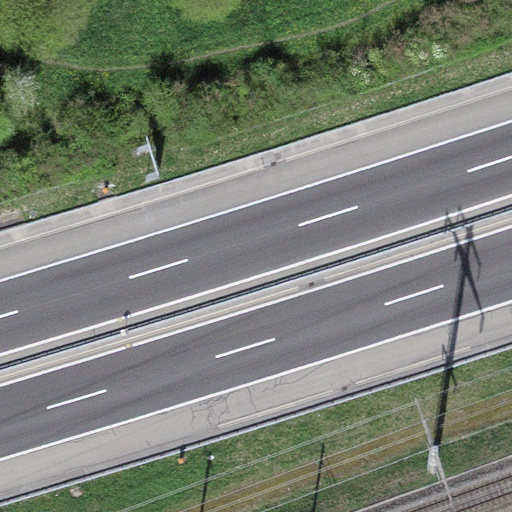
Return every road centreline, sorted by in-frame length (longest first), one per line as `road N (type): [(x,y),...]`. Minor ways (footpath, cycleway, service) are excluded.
road 1 (motorway): [(511,154),(0,317)]
road 2 (motorway): [(0,420),(511,259)]
